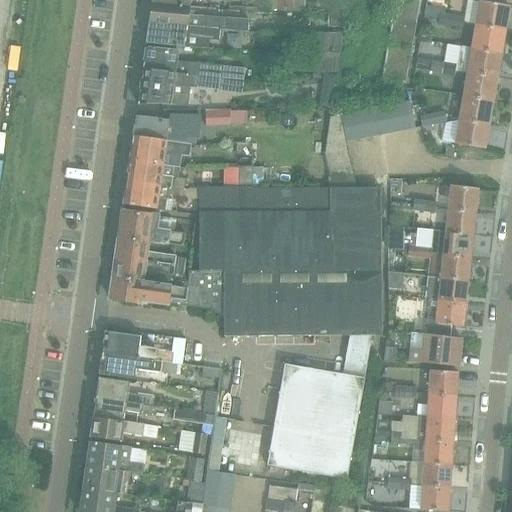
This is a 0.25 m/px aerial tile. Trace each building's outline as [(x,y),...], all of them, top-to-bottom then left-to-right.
[(276,0),(277,12),(293,12),(292,0),(276,0)] [(418,4),(399,0),(394,0),(379,81),(402,85),(418,4)] [(469,0),(467,0),(464,20),(463,25),(474,27),(504,32),(509,7),(469,0)] [(188,8),(152,2),(149,22),(220,29),(219,31),(247,33),(249,21),(216,17),(187,15),(188,8)] [(439,26),(451,28),(452,18),(444,16),(445,10),(426,6),(425,18),(440,20),(439,26)] [(464,20),(452,18),(451,28),(462,31),(463,25),(464,20)] [(220,29),(149,22),(147,43),(208,50),(208,49),(206,49),(207,41),(218,42),(219,31),(220,29)] [(504,32),(474,27),(470,51),(500,56),(504,32)] [(342,34),(310,33),(308,52),(340,55),(342,34)] [(178,51),(146,47),(143,69),(219,80),(221,67),(176,61),(178,51)] [(459,49),(456,67),(455,72),(466,74),(496,79),(500,56),(470,51),(459,49)] [(431,73),(442,75),(444,65),(432,63),(431,73)] [(456,67),(444,65),(442,75),(454,77),(455,72),(456,67)] [(219,80),(143,69),(137,105),(169,105),(187,107),(190,88),(217,92),(219,80)] [(496,79),(466,74),(462,97),(492,103),(496,79)] [(492,103),(462,97),(458,120),(488,126),(492,103)] [(410,102),(398,105),(403,132),(415,130),(410,102)] [(403,132),(398,105),(386,107),(391,134),(403,132)] [(391,134),(386,107),(375,109),(380,136),(391,134)] [(380,136),(375,109),(364,111),(369,138),(380,136)] [(369,138),(364,111),(353,113),(358,140),(369,138)] [(205,128),(231,127),(230,112),(205,113),(205,128)] [(358,140),(353,113),(341,115),(346,142),(358,140)] [(444,113),(432,115),(434,125),(446,123),(444,113)] [(135,117),(133,137),(165,142),(165,141),(190,145),(191,141),(196,141),(198,141),(200,116),(168,114),(168,121),(155,119),(135,117)] [(349,161),(347,149),(346,142),(341,115),(330,117),(323,153),(326,166),(349,161)] [(434,125),(432,115),(420,118),(422,128),(434,125)] [(488,126),(458,120),(454,144),(484,150),(488,126)] [(133,137),(129,161),(162,166),(162,165),(164,152),(189,156),(190,145),(165,141),(165,142),(133,137)] [(129,161),(126,183),(184,191),(185,184),(186,180),(172,178),(173,167),(162,165),(162,166),(129,161)] [(352,174),(349,161),(326,166),(328,178),(352,174)] [(252,168),(238,168),(238,189),(251,189),(251,191),(252,191),(252,168)] [(355,189),(352,174),(328,178),(330,188),(355,189)] [(126,183),(123,205),(143,208),(159,211),(163,209),(165,201),(169,201),(170,195),(183,197),(200,199),(200,190),(184,191),(126,183)] [(450,186),(447,210),(475,213),(477,189),(450,186)] [(238,189),(200,190),(200,199),(199,272),(199,273),(213,273),(212,310),(223,312),(223,337),(225,337),(329,337),(349,337),(371,337),(381,337),(380,209),(380,189),(355,189),(330,188),(252,191),(251,191),(251,189),(238,189)] [(414,201),(413,211),(424,213),(425,202),(414,201)] [(436,204),(425,202),(424,213),(434,214),(436,204)] [(475,213),(447,210),(445,231),(472,234),(475,213)] [(122,212),(118,238),(148,243),(182,247),(184,234),(156,230),(158,217),(142,214),(122,212)] [(445,232),(433,231),(431,248),(431,254),(442,255),(442,254),(470,257),(472,234),(445,231),(445,232)] [(118,238),(115,258),(184,268),(185,259),(174,257),(147,253),(148,243),(118,238)] [(420,247),(409,246),(407,258),(418,259),(420,247)] [(431,248),(420,247),(418,259),(430,260),(431,254),(431,248)] [(442,254),(442,255),(440,277),(467,280),(470,257),(442,254)] [(115,258),(112,278),(142,282),(144,271),(171,275),(183,277),(184,268),(115,258)] [(112,278),(109,299),(140,304),(140,301),(166,304),(212,310),(213,273),(199,273),(199,272),(189,271),(187,289),(142,282),(112,278)] [(403,274),(387,272),(386,289),(402,290),(403,274)] [(440,278),(428,277),(425,300),(429,300),(429,299),(465,303),(467,280),(440,277),(440,278)] [(429,299),(429,300),(425,335),(449,338),(450,326),(462,327),(465,303),(429,299)] [(139,337),(105,333),(102,354),(173,364),(174,353),(138,347),(139,337)] [(461,339),(449,338),(425,335),(423,335),(421,351),(410,350),(408,362),(445,366),(458,367),(459,356),(461,339)] [(371,337),(349,337),(342,375),(284,365),(280,384),(266,466),(346,480),(371,337)] [(396,350),(385,350),(383,363),(396,363),(396,350)] [(177,365),(173,364),(102,354),(99,375),(119,378),(134,380),(135,370),(167,375),(167,374),(175,375),(177,365)] [(429,371),(428,394),(455,396),(457,373),(429,371)] [(129,383),(98,378),(95,398),(153,407),(154,397),(127,393),(129,383)] [(405,388),(394,387),(393,397),(404,398),(405,388)] [(416,388),(405,388),(404,398),(415,399),(416,388)] [(455,396),(428,394),(426,417),(454,419),(455,396)] [(153,407),(95,398),(92,419),(123,423),(124,412),(151,416),(153,407)] [(392,402),(378,401),(377,414),(391,415),(392,402)] [(215,417),(175,410),(173,420),(213,426),(215,417)] [(454,419),(426,417),(418,417),(416,440),(425,440),(452,442),(454,419)] [(140,425),(123,423),(92,419),(89,438),(120,443),(121,434),(143,437),(144,426),(140,425)] [(402,433),(391,432),(390,443),(401,444),(402,433)] [(413,434),(402,433),(401,444),(412,445),(413,434)] [(207,436),(195,434),(192,454),(204,455),(207,436)] [(452,442),(425,440),(423,463),(451,465),(452,442)] [(131,448),(89,442),(85,466),(130,472),(130,473),(142,474),(143,464),(129,462),(131,448)] [(186,482),(189,483),(201,484),(205,461),(189,458),(186,482)] [(451,465),(423,463),(411,462),(410,480),(410,485),(422,485),(449,487),(451,465)] [(130,472),(85,466),(82,490),(116,494),(126,496),(130,473),(130,472)] [(235,476),(205,472),(204,484),(233,488),(235,476)] [(399,479),(388,478),(387,489),(398,490),(399,479)] [(410,480),(399,479),(398,490),(409,490),(410,485),(410,480)] [(186,503),(200,506),(202,496),(204,484),(201,484),(189,483),(186,503)] [(204,484),(202,496),(231,500),(233,488),(204,484)] [(449,487),(422,485),(420,510),(448,511),(449,487)] [(292,511),(295,490),(290,489),(270,486),(268,500),(268,501),(282,503),(281,511),(292,511)] [(298,486),(298,492),(314,494),(315,489),(298,486)] [(116,494),(82,490),(78,511),(138,511),(139,510),(115,507),(116,494)] [(231,500),(202,496),(200,506),(230,510),(231,500)] [(281,511),(282,503),(268,501),(268,500),(266,499),(265,511),(275,511),(281,511)] [(176,502),(174,511),(199,511),(200,506),(186,503),(176,502)]
